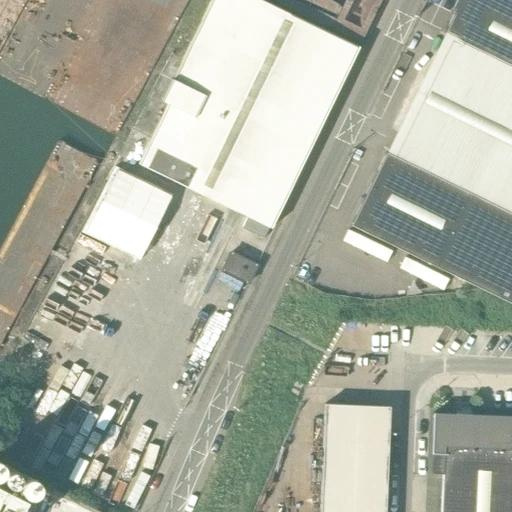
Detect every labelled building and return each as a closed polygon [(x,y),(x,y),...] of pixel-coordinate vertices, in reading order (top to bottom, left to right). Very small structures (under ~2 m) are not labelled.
[(270,228),(359,47),(263,0),(211,0),(173,79),(172,78),(161,100),(167,103),(138,163),(212,199),(206,210),(243,228),(248,217),(270,228)] [(511,0),(460,0),(445,32),(511,64),(511,0)] [(511,214),(385,153),(350,226),(511,304),(511,214)] [(221,270),(247,283),(248,284),(257,266),(230,253),(221,270)] [(511,449),(511,416),(471,414),(471,402),(455,402),(454,414),(433,413),(432,414),(430,453),(431,453),(431,454),(432,454),(431,474),(442,474),(443,455),(443,446),(511,449)] [(324,404),(319,511),(385,511),(390,407),(324,404)] [(443,455),(442,474),(440,511),(511,511),(511,449),(443,446),(443,455)] [(0,464),(0,511),(15,511),(23,495),(32,501),(40,485),(0,464)]
